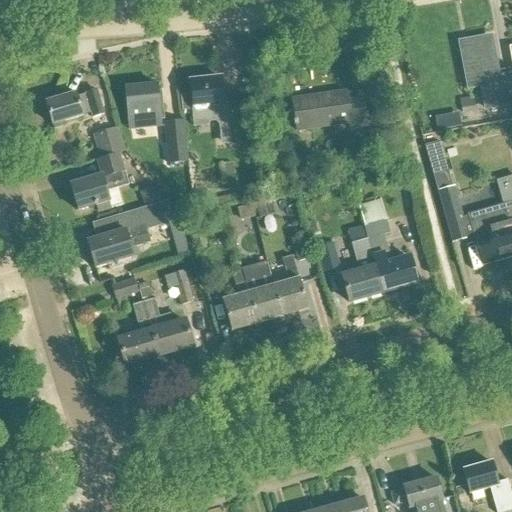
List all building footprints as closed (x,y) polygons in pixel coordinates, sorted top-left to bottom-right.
[(511,78),(498,81),(490,39),(460,44),(468,89),(481,86),(485,110),(511,104),(511,78)] [(189,83),(191,96),(180,97),(182,112),(191,111),(193,129),(207,127),(206,121),(209,120),(209,124),(215,123),(215,127),(219,127),(221,148),(249,145),(244,102),(224,105),(221,80),(189,83)] [(157,97),(156,86),(124,90),(127,114),(129,131),(130,131),(129,125),(164,121),(161,97),(157,97)] [(75,95),(45,104),(52,127),(81,118),(81,117),(91,114),(92,119),(104,116),(96,91),(85,95),(85,96),(76,99),(75,95)] [(347,94),(292,102),(296,132),(348,125),(349,128),(365,126),(361,100),(348,102),(347,94)] [(473,100),(461,102),(463,116),(475,114),(473,100)] [(445,118),(434,120),(437,133),(448,131),(445,118)] [(188,164),(184,122),(163,124),(167,166),(188,164)] [(119,153),(119,154),(124,153),(117,129),(92,136),(99,159),(119,153)] [(379,131),(367,133),(370,154),(382,152),(379,131)] [(100,177),(70,186),(78,213),(96,207),(98,215),(111,211),(111,209),(122,206),(117,190),(128,186),(119,154),(119,153),(99,159),(99,161),(96,162),(100,177)] [(504,209),(461,221),(466,240),(473,238),(481,264),(505,257),(505,260),(511,258),(511,178),(497,183),(504,209)] [(152,189),(139,194),(143,208),(157,203),(152,189)] [(466,240),(461,221),(453,190),(438,194),(452,244),(466,240)] [(416,285),(409,259),(391,264),(383,237),(390,235),(380,202),(359,208),(367,241),(382,295),(416,285)] [(145,212),(150,229),(171,223),(166,206),(145,212)] [(189,231),(195,253),(208,249),(202,228),(201,228),(199,221),(188,225),(190,231),(189,231)] [(87,243),(95,271),(132,260),(129,249),(147,244),(143,230),(125,235),(124,232),(87,243)] [(291,241),(297,263),(311,259),(304,237),(291,241)] [(382,295),(367,241),(351,246),(359,273),(341,278),(349,304),(382,295)] [(332,244),(316,249),(323,274),(339,269),(332,244)] [(288,283),(273,287),(282,319),(307,312),(298,280),(292,258),(282,261),(288,283)] [(263,290),(248,294),(257,326),(282,319),(273,287),(267,265),(257,268),(263,290)] [(175,288),(180,307),(193,304),(185,273),(164,279),(167,290),(175,288)] [(248,294),(242,273),(232,275),(238,297),(222,302),(231,334),(257,326),(248,294)] [(111,288),(120,314),(128,312),(123,299),(138,294),(134,280),(111,288)] [(143,304),(148,323),(151,332),(158,358),(192,349),(184,323),(162,329),(154,301),(143,304)] [(148,323),(143,304),(132,308),(137,326),(148,323)] [(158,358),(151,332),(117,342),(125,368),(158,358)] [(497,484),(491,464),(462,472),(469,496),(489,490),(495,511),(511,511),(511,498),(507,481),(497,484)] [(403,492),(391,495),(394,507),(406,503),(409,511),(410,510),(410,511),(443,511),(440,502),(442,502),(435,480),(402,489),(403,492)] [(339,507),(340,511),(365,511),(362,500),(339,507)]
